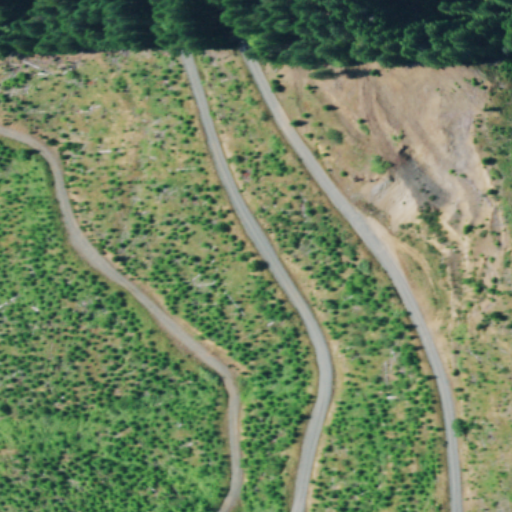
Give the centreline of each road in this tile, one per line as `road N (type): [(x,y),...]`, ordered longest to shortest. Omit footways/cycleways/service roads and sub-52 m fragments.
road 1 (track): [(451,511),(440,390),(422,339),(400,294),(280,141),(215,0),(175,74),(217,183),(296,330),(309,429),(288,511)]
road 2 (track): [(208,511),(223,487),(227,455),(213,385),(69,229),(29,161),(0,138)]
road 3 (track): [(451,0),(487,31),(494,48),(456,105)]
